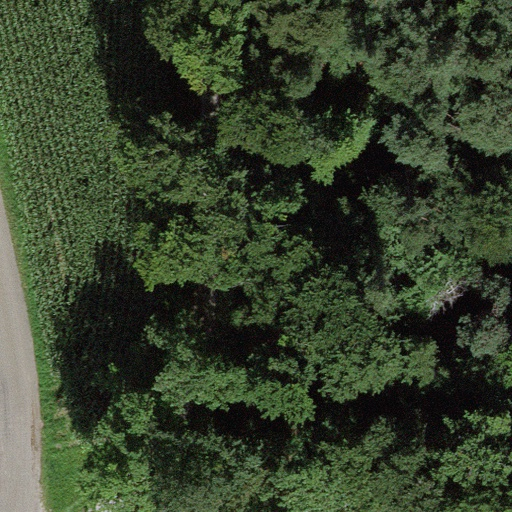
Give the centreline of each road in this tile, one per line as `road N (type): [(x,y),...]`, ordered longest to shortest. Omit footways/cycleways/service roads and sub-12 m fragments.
road 1 (track): [(79,511),(162,443),(215,272),(221,0)]
road 2 (unclassified): [(17,511),(17,343),(0,265)]
